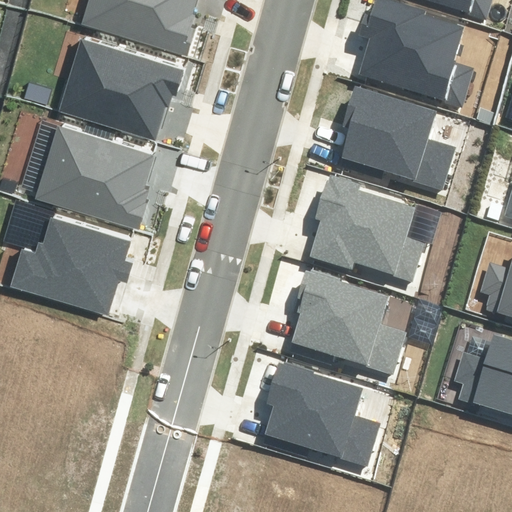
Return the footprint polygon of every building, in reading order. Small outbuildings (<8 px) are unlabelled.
[(87,0),(80,25),(188,57),(197,29),(191,27),(195,16),(192,15),(196,0),(87,0)] [(358,74),(462,106),(473,68),(453,62),(464,27),(425,15),(426,11),(389,0),(375,0),(371,15),(364,13),(357,36),(369,39),(358,74)] [(428,0),(487,18),(492,0),(428,0)] [(58,111),(156,140),(166,107),(169,108),(172,95),(176,96),(185,66),(81,35),(58,111)] [(442,189),(455,147),(428,139),(436,112),(355,86),(342,127),(348,129),(337,165),(381,179),(384,171),(442,189)] [(35,199),(140,231),(148,203),(145,202),(149,191),(144,189),(156,150),(58,121),(35,199)] [(355,263),(412,281),(423,243),(405,238),(415,205),(360,188),(361,184),(330,174),(329,180),(327,180),(315,219),(320,221),(309,257),(353,270),(355,263)] [(10,287),(108,315),(118,280),(127,283),(133,263),(125,261),(132,236),(52,213),(43,244),(38,242),(36,251),(21,247),(10,287)] [(486,308),(511,316),(511,261),(510,268),(490,262),(481,291),(490,294),(486,308)] [(336,355),(393,372),(406,332),(380,324),(389,294),(305,269),(292,312),(300,314),(291,342),(292,342),(289,351),(333,364),(336,355)] [(461,398),(511,413),(511,338),(493,333),(486,359),(464,352),(455,380),(465,383),(461,398)] [(309,447),(367,464),(379,424),(354,417),(363,386),(279,361),(266,404),(273,406),(265,434),(266,434),(263,443),(307,456),(309,447)] [(0,408),(0,511),(48,511),(24,506),(32,474),(59,480),(69,435),(40,428),(42,418),(0,408)]
